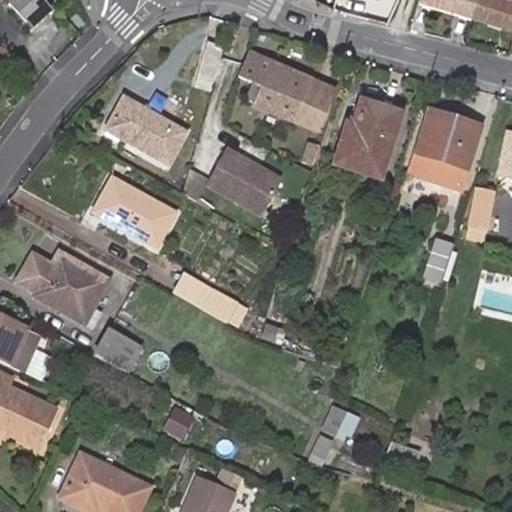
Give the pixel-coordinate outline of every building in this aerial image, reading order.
[(51,11),(41,0),(3,0),(30,29),(51,11)] [(324,0),(323,5),(336,10),(339,0),(324,0)] [(416,0),(417,0),(470,17),(475,0),(416,0)] [(511,0),(475,0),(470,17),(511,29),(511,0)] [(207,90),(219,45),(205,42),(194,87),(207,90)] [(0,70),(10,52),(0,46),(0,70)] [(252,100),(315,129),(332,90),(246,52),(236,74),(258,85),(252,100)] [(121,102),(112,118),(123,123),(131,108),(121,102)] [(381,177),(398,117),(362,106),(357,125),(348,122),(336,163),(381,177)] [(123,123),(112,118),(105,131),(166,163),(181,134),(131,108),(123,123)] [(429,114),(411,172),(425,177),(448,184),(463,189),(481,131),(429,114)] [(511,180),(510,186),(511,186),(511,138),(507,137),(500,179),(511,180)] [(248,161),(224,149),(204,185),(260,215),(280,179),(256,166),(254,170),(245,166),(248,161)] [(425,177),(411,172),(409,179),(422,183),(425,177)] [(448,184),(425,177),(422,183),(446,191),(448,184)] [(94,209),(159,244),(175,213),(110,178),(94,209)] [(463,189),(448,184),(446,191),(461,196),(463,189)] [(464,228),(479,232),(490,197),(475,192),(464,228)] [(440,284),(451,248),(436,243),(425,279),(440,284)] [(72,320),(96,275),(46,249),(23,295),(72,320)] [(169,288),(195,302),(204,284),(178,271),(169,288)] [(195,302),(222,316),(231,298),(204,284),(195,302)] [(222,316),(232,322),(242,304),(231,298),(222,316)] [(0,359),(8,363),(24,371),(41,336),(0,316),(0,359)] [(270,316),(264,335),(273,338),(279,318),(270,316)] [(86,351),(118,368),(131,343),(99,326),(86,351)] [(0,428),(5,431),(37,443),(52,407),(0,384),(0,428)] [(196,411),(175,401),(159,433),(180,442),(196,411)] [(323,461),(328,447),(337,429),(350,435),(357,418),(334,408),(318,443),(312,457),(323,461)] [(110,511),(136,511),(149,486),(81,452),(59,496),(92,511),(93,511),(97,506),(110,511)] [(228,511),(237,492),(200,475),(183,511),(228,511)]
